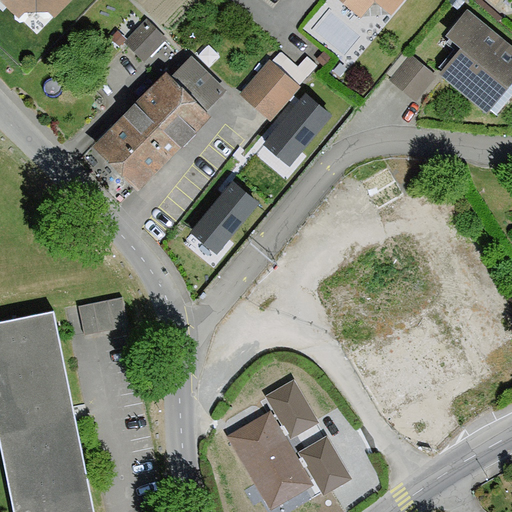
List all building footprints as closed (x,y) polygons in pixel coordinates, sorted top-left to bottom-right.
[(8,0),(18,9),(26,0),(46,0),(54,8),(61,0),(8,0)] [(382,0),(392,8),(398,0),(345,0),(359,11),(368,0),(382,0)] [(511,74),(511,53),(467,16),(451,35),(467,48),(446,73),(480,101),(501,76),(507,81),(511,74)] [(160,37),(147,24),(129,42),(143,56),(160,37)] [(434,76),(411,57),(392,80),(415,99),(434,76)] [(167,80),(101,147),(137,182),(203,115),(202,114),(223,92),(190,59),(168,81),(167,80)] [(270,118),(298,87),(270,62),(242,94),(270,118)] [(306,95),(266,144),(289,163),(329,115),(306,95)] [(387,168),(362,184),(377,209),(403,194),(387,168)] [(216,251),(256,203),(233,183),(193,231),(216,251)] [(390,262),(358,282),(368,299),(383,291),(388,299),(397,293),(393,285),(401,280),(390,262)] [(122,297),(78,306),(84,335),(128,326),(122,297)] [(94,511),(53,310),(0,321),(0,442),(14,511),(94,511)] [(356,358),(389,414),(468,367),(435,311),(356,358)] [(232,438),(271,505),(309,483),(300,469),(308,464),(324,491),(348,477),(326,439),(302,453),(303,456),(296,460),(282,437),(290,433),(291,435),(315,421),(293,383),(269,397),(284,424),(277,428),(269,415),(232,438)]
